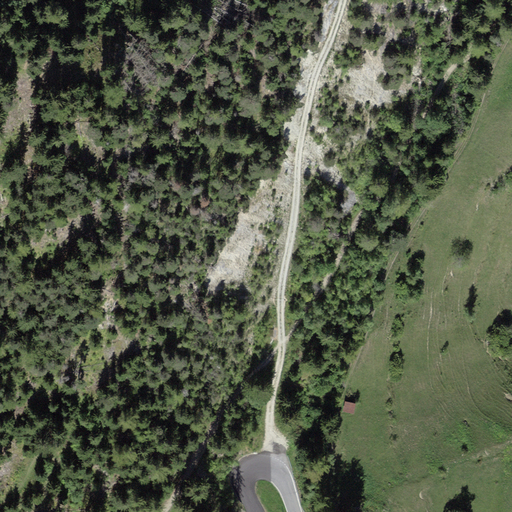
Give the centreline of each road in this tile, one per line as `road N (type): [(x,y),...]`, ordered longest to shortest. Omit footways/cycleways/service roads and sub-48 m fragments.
road 1 (track): [(338,511),(328,474),(340,399),(395,252),(459,153),(511,30)]
road 2 (track): [(282,345),(300,145),(343,0)]
road 3 (track): [(282,345),(236,391),(177,492)]
road 4 (track): [(0,508),(36,457),(52,454),(53,471),(29,511)]
road 5 (track): [(271,468),(282,345)]
